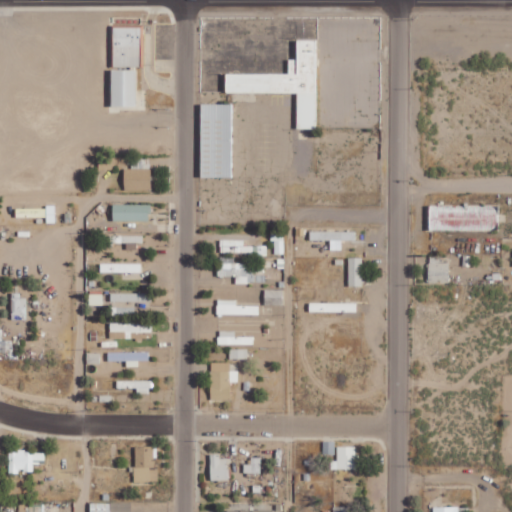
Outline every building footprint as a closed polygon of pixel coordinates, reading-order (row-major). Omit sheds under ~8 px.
[(110,27),(110,104),(135,104),(136,67),(140,67),(140,27),(110,27)] [(289,72),(226,73),(226,92),(298,92),(298,129),(317,128),(316,40),(298,40),(298,59),(289,59),(289,72)] [(202,177),(233,177),(232,103),(201,103),(202,177)] [(99,169),(128,168),(127,156),(99,157),(99,169)] [(124,168),(125,189),(150,189),(150,158),(132,159),(132,168),(124,168)] [(113,221),(150,220),(150,204),(113,204),(113,221)] [(498,205),(468,206),(429,206),(429,230),(498,230),(498,205)] [(47,217),(47,223),(55,223),(55,207),(16,207),(16,217),(47,217)] [(310,240),(355,241),(355,232),(311,231),(310,240)] [(106,236),(106,245),(128,244),(128,247),(136,247),(136,235),(106,236)] [(429,257),(430,282),(450,281),(449,262),(440,263),(440,256),(429,257)] [(363,285),(363,257),(349,257),(349,285),(363,285)] [(142,264),(101,263),(100,272),(141,273),(142,264)] [(282,289),(265,289),(265,304),(282,304),(282,289)] [(150,293),(111,293),(111,301),(150,301),(150,293)] [(12,319),(26,320),(26,295),(12,294),(12,319)] [(103,294),(90,294),(89,305),(102,305),(103,294)] [(237,299),(218,299),(217,314),(258,314),(258,305),(237,305),(237,299)] [(309,302),(309,311),(356,312),(356,303),(309,302)] [(110,322),(110,337),(146,337),(146,331),(152,332),(152,323),(110,322)] [(235,331),(219,331),(219,344),(250,344),(250,337),(235,337),(235,331)] [(230,358),(248,358),(248,348),(230,349),(230,358)] [(127,361),(127,367),(139,366),(139,361),(149,361),(149,352),(108,352),(108,361),(127,361)] [(231,399),(231,375),(238,375),(238,371),(230,371),(230,362),(211,362),(211,399),(231,399)] [(137,388),(138,393),(152,393),(151,380),(117,381),(117,388),(137,388)] [(333,441),(323,441),(324,454),(334,454),(333,441)] [(135,481),(158,481),(158,468),(154,468),(154,446),(135,446),(135,481)] [(358,446),(337,446),(338,460),(331,460),(331,469),(358,469),(358,446)] [(9,452),(9,472),(34,472),(33,464),(45,464),(45,451),(9,452)] [(211,480),(228,480),(228,455),(211,456),(211,480)] [(244,464),(244,473),(261,473),(261,457),(251,457),(251,464),(244,464)] [(90,503),(90,511),(130,511),(130,503),(90,503)]
